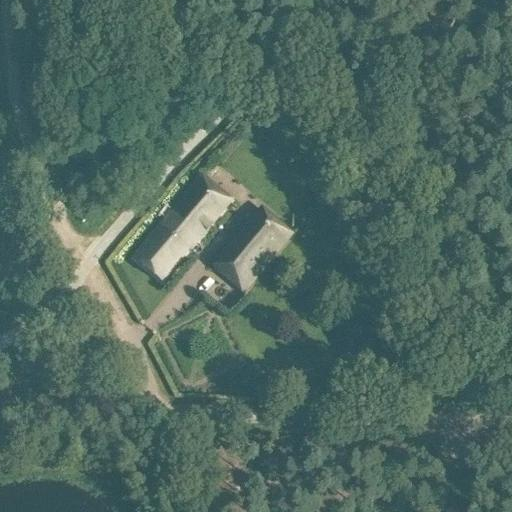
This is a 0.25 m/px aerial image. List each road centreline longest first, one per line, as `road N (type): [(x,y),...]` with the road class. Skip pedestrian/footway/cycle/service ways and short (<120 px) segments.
road 1 (unclassified): [(511,427),(148,411)]
road 2 (track): [(86,266),(69,242),(19,111),(9,0)]
road 3 (track): [(86,266),(141,375),(164,446),(172,511)]
road 4 (unclassified): [(0,406),(148,411)]
